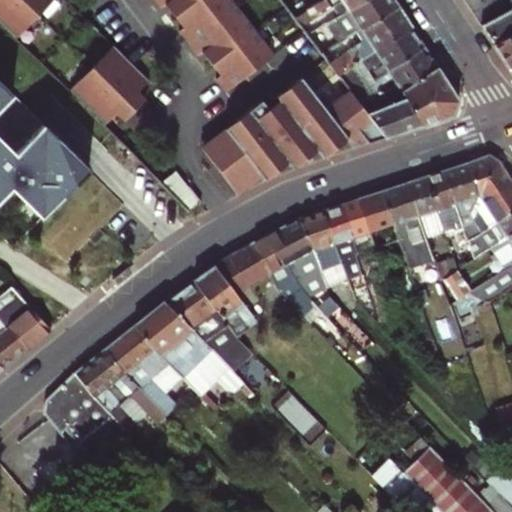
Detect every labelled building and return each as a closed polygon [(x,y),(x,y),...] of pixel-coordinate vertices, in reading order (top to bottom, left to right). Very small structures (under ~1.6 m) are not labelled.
[(0,0),(0,25),(17,42),(57,0),(0,0)] [(234,0),(157,0),(165,9),(169,6),(187,29),(183,32),(202,56),(206,53),(224,76),(220,79),(230,92),(278,55),(234,0)] [(298,20),(306,14),(296,0),(284,0),(283,1),(298,20)] [(365,34),(401,11),(394,0),(372,0),(352,14),(331,27),(344,48),(365,34)] [(372,0),(343,0),(352,14),(372,0)] [(475,16),(501,0),(474,0),(467,5),(475,16)] [(511,14),(511,11),(504,0),(501,0),(475,16),(484,30),(511,14)] [(342,77),(365,62),(414,30),(401,11),(365,34),(372,44),(335,68),(342,77)] [(511,14),(484,30),(511,70),(511,14)] [(414,30),(365,62),(370,71),(383,62),(391,73),(427,50),(414,30)] [(153,81),(117,46),(95,68),(70,94),(105,129),(120,114),(127,122),(149,100),(142,92),(153,81)] [(427,50),(391,73),(378,82),(393,103),(405,95),(441,71),(427,50)] [(393,103),(378,82),(370,71),(365,62),(342,77),(353,91),(390,139),(425,127),(405,95),(393,103)] [(461,102),(441,71),(405,95),(425,127),(454,118),(457,112),(461,102)] [(269,181),(292,162),(297,169),(321,150),(327,158),(351,140),(357,147),(368,139),(372,143),(379,141),(390,139),(353,91),(329,109),(304,77),(269,105),(265,100),(204,148),(241,196),(266,177),(269,181)] [(0,198),(10,188),(42,219),(89,170),(43,124),(14,153),(0,139),(0,108),(13,95),(0,81),(0,198)] [(488,158),(466,165),(479,197),(469,219),(473,225),(481,202),(511,184),(498,164),(488,158)] [(479,197),(466,165),(442,173),(453,205),(459,222),(464,235),(467,243),(480,234),(473,225),(469,219),(479,197)] [(181,170),(163,185),(192,213),(206,202),(181,170)] [(442,173),(424,179),(435,211),(453,205),(442,173)] [(424,179),(406,185),(425,242),(444,234),(435,211),(424,179)] [(481,202),(473,225),(480,234),(511,211),(511,185),(511,184),(481,202)] [(406,185),(381,193),(392,226),(404,261),(429,252),(425,242),(406,185)] [(392,226),(381,193),(357,201),(368,234),(392,226)] [(357,201),(339,207),(350,240),(352,248),(355,257),(363,254),(373,250),(368,234),(357,201)] [(350,240),(339,207),(322,213),(332,246),(350,240)] [(497,247),(511,236),(511,211),(480,234),(467,243),(474,263),(497,247)] [(338,262),(332,246),(322,213),(298,221),(314,269),(320,288),(344,281),(338,262)] [(298,221),(276,232),(285,250),(274,256),(282,268),(287,266),(294,279),(314,269),(298,221)] [(464,235),(459,222),(449,226),(454,239),(464,235)] [(249,247),(266,277),(273,291),(270,293),(299,322),(308,314),(302,308),(310,301),(303,294),(300,290),(294,279),(287,266),(282,268),(274,256),(285,250),(276,232),(249,247)] [(511,266),(511,236),(497,247),(511,268),(511,266)] [(227,330),(236,339),(255,325),(235,296),(246,288),(266,277),(249,247),(232,256),(193,282),(227,330)] [(348,259),(338,262),(344,281),(344,282),(362,277),(355,257),(352,248),(345,251),(348,259)] [(367,265),(363,254),(355,257),(362,277),(364,283),(375,279),(370,264),(367,265)] [(458,275),(453,263),(437,275),(441,287),(444,284),(456,276),(458,275)] [(511,289),(511,266),(511,268),(472,295),(489,305),(511,289)] [(314,269),(294,279),(300,290),(303,294),(320,288),(314,269)] [(457,306),(469,297),(456,276),(444,284),(457,306)] [(227,330),(193,282),(163,303),(185,330),(203,349),(227,330)] [(15,289),(0,300),(0,319),(29,351),(54,331),(15,289)] [(163,303),(134,326),(157,356),(162,360),(179,377),(206,352),(203,349),(185,330),(163,303)] [(0,319),(0,365),(5,371),(29,351),(0,319)] [(127,380),(145,397),(155,389),(144,375),(162,360),(157,356),(134,326),(104,351),(127,380)] [(155,407),(145,397),(127,380),(104,351),(76,375),(90,392),(107,412),(128,435),(138,425),(120,407),(129,398),(147,415),(155,407)] [(237,384),(206,352),(179,377),(197,395),(212,380),(226,394),(237,384)] [(90,392),(76,375),(47,402),(44,416),(61,434),(66,430),(78,443),(80,441),(98,460),(129,436),(128,435),(107,412),(90,392)] [(511,400),(502,402),(508,429),(511,427),(511,400)] [(36,489),(61,462),(33,436),(7,463),(36,489)] [(435,511),(489,511),(487,509),(417,439),(402,455),(411,464),(400,476),(435,511)] [(511,479),(511,465),(509,463),(499,472),(509,482),(511,479)] [(487,509),(489,511),(511,511),(511,507),(501,495),(487,509)]
